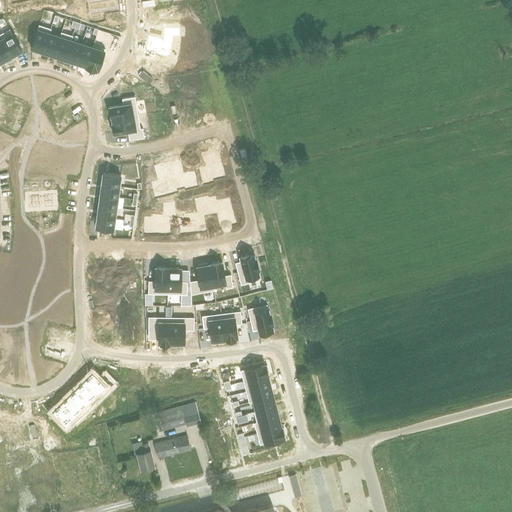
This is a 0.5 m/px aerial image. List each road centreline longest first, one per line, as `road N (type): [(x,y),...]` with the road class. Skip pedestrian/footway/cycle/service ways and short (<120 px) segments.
road 1 (track): [(211,0),(335,449)]
road 2 (residential): [(79,347),(175,357),(276,344),(307,456)]
road 3 (residential): [(78,242),(220,242),(250,230),(240,179)]
road 4 (unclassified): [(94,511),(307,456)]
road 5 (residential): [(92,148),(168,144),(223,129),(240,179)]
road 6 (unclassified): [(357,443),(511,402)]
